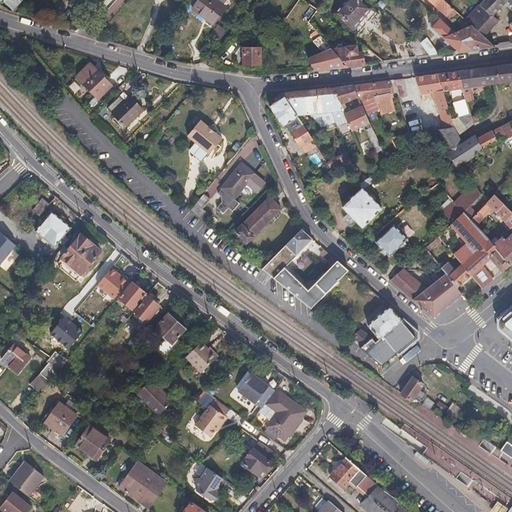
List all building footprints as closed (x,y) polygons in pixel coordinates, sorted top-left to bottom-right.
[(3,0),(13,9),(21,0),(3,0)] [(224,9),(213,0),(198,0),(192,9),(213,24),(224,9)] [(213,0),(224,9),(228,4),(227,2),(224,0),(213,0)] [(347,0),(335,14),(353,30),(371,9),(360,0),(347,0)] [(426,0),(446,18),(453,10),(442,0),(426,0)] [(492,17),(505,3),(507,1),(506,0),(485,0),(480,6),(484,10),(492,18),(492,17)] [(471,26),(453,10),(446,18),(460,31),(471,26)] [(497,22),(492,18),(484,10),(471,26),(482,37),(497,22)] [(428,24),(431,27),(439,20),(435,16),(428,24)] [(470,50),(453,34),(439,20),(431,27),(457,52),(470,50)] [(303,28),(324,53),(331,50),(308,23),(303,28)] [(470,50),(493,47),(482,37),(471,26),(460,31),(453,34),(470,50)] [(415,40),(414,39),(414,40),(406,45),(416,58),(428,56),(419,44),(415,40)] [(428,56),(437,55),(426,39),(419,44),(428,56)] [(332,50),(347,68),(364,65),(362,52),(356,53),(355,47),(332,50)] [(244,49),(239,49),(235,54),(236,56),(236,65),(244,65),(244,49)] [(259,49),(244,49),(244,65),(259,65),(259,49)] [(324,53),(308,60),(314,71),(329,69),(347,68),(332,50),(331,50),(324,53)] [(89,63),(75,77),(97,99),(111,86),(89,63)] [(443,129),(432,131),(456,168),(501,139),(502,141),(511,135),(511,64),(507,65),(487,68),(490,85),(511,81),(511,120),(476,139),(474,135),(461,144),(457,136),(473,124),(472,122),(471,118),(470,116),(463,118),(451,121),(453,128),(443,129)] [(490,85),(487,68),(471,70),(458,72),(463,92),(466,103),(472,101),(468,88),(490,85)] [(463,92),(458,72),(436,75),(442,92),(448,91),(455,90),(459,104),(463,118),(470,116),(466,103),(463,92)] [(432,93),(443,129),(453,128),(451,121),(442,92),(436,75),(415,78),(421,95),(432,93)] [(406,97),(402,79),(394,80),(399,99),(406,97)] [(391,96),(389,81),(352,86),(357,98),(359,101),(391,96)] [(357,98),(352,86),(348,86),(332,88),(340,106),(357,98)] [(331,113),(342,111),(340,106),(332,88),(319,89),(331,113)] [(331,113),(319,89),(299,91),(307,115),(308,116),(331,113)] [(452,106),(459,104),(455,90),(448,91),(452,106)] [(299,91),(281,93),(284,98),(296,117),(308,116),(307,115),(299,91)] [(126,103),(129,100),(122,93),(119,96),(126,103)] [(131,98),(129,100),(126,103),(119,96),(107,109),(113,115),(112,116),(124,127),(142,109),(131,98)] [(391,102),(391,96),(359,101),(361,107),(366,117),(380,115),(381,118),(395,115),(391,102)] [(296,117),(284,98),(269,107),(282,127),(285,125),(297,117),(296,117)] [(352,132),(369,124),(366,117),(361,107),(344,115),(347,121),(352,132)] [(344,115),(342,111),(331,113),(333,116),(334,118),(335,123),(336,126),(347,121),(344,115)] [(308,116),(313,121),(317,125),(320,129),(335,123),(334,118),(333,116),(331,113),(308,116)] [(302,126),(297,117),(285,125),(290,134),(302,126)] [(208,127),(200,121),(187,136),(209,154),(222,139),(214,132),(208,127)] [(301,149),(301,148),(312,141),(302,126),(290,134),(294,141),(296,140),(301,149)] [(365,131),(383,169),(388,166),(383,155),(371,128),(365,131)] [(305,153),(316,146),(312,141),(301,148),(305,153)] [(383,155),(388,166),(400,158),(397,151),(392,154),(390,151),(383,155)] [(221,189),(234,199),(253,174),(241,165),(221,189)] [(481,194),(471,184),(453,203),(462,213),(481,194)] [(381,209),(361,189),(342,208),(362,228),(381,209)] [(36,229),(51,211),(28,194),(13,211),(36,229)] [(203,194),(190,211),(203,221),(208,214),(202,210),(210,200),(203,194)] [(511,216),(511,213),(494,195),(485,204),(490,209),(504,223),(511,216)] [(451,203),(452,202),(448,197),(437,207),(441,212),(451,203)] [(247,243),(280,210),(269,199),(235,232),(247,243)] [(450,225),(462,214),(451,203),(441,212),(440,213),(450,225)] [(490,209),(485,204),(478,212),(483,217),(490,209)] [(60,242),(64,246),(70,240),(65,235),(71,228),(51,211),(36,229),(35,232),(55,248),(60,242)] [(478,212),(470,221),(476,227),(484,218),(483,217),(478,212)] [(470,221),(462,213),(462,214),(450,225),(438,238),(441,241),(449,234),(461,247),(452,255),(461,264),(471,276),(481,289),(492,279),(481,266),(489,259),(501,272),(509,266),(493,246),(476,227),(470,221)] [(393,227),(376,243),(389,255),(405,240),(393,227)] [(301,230),(262,269),(310,309),(330,288),(347,271),(336,261),(307,291),(284,268),(312,240),(301,230)] [(0,267),(16,247),(0,234),(0,267)] [(502,239),(493,246),(509,266),(511,263),(511,234),(504,241),(502,239)] [(64,246),(57,255),(63,261),(58,267),(75,281),(100,252),(80,235),(68,249),(64,246)] [(438,238),(425,250),(428,253),(441,241),(438,238)] [(331,257),(323,250),(319,254),(327,261),(331,257)] [(125,272),(102,254),(87,272),(110,290),(125,272)] [(457,289),(471,276),(461,264),(454,271),(447,263),(444,265),(441,269),(445,274),(457,289)] [(403,269),(390,281),(399,289),(433,318),(462,295),(457,289),(445,274),(427,290),(403,269)] [(118,298),(133,311),(146,295),(130,283),(118,298)] [(133,346),(151,325),(163,311),(163,310),(146,295),(133,311),(145,322),(128,342),(133,346)] [(86,326),(61,305),(44,325),(70,345),(86,326)] [(408,346),(410,347),(415,342),(414,341),(418,338),(417,335),(417,332),(403,319),(401,321),(393,311),(389,307),(366,325),(375,336),(359,349),(380,366),(396,352),(398,354),(408,346)] [(147,346),(166,364),(184,346),(175,339),(183,329),(163,311),(151,325),(159,333),(147,346)] [(511,311),(501,321),(500,329),(511,338),(511,311)] [(362,345),(369,339),(360,331),(353,337),(362,345)] [(494,341),(490,337),(485,342),(490,346),(494,341)] [(13,345),(8,341),(2,349),(7,353),(1,361),(17,373),(29,359),(13,345)] [(200,343),(185,358),(200,373),(215,358),(200,343)] [(50,358),(47,362),(48,363),(59,370),(67,360),(55,351),(50,358)] [(40,374),(49,381),(59,370),(48,363),(40,374)] [(49,381),(40,374),(30,385),(39,393),(49,381)] [(266,402),(274,392),(250,374),(239,389),(263,407),(266,402)] [(416,396),(420,390),(424,385),(413,377),(401,394),(412,402),(412,401),(416,396)] [(155,386),(149,380),(137,392),(159,414),(174,399),(158,383),(155,386)] [(305,413),(276,390),(274,392),(266,402),(277,411),(266,425),(277,434),(283,434),(287,437),(305,413)] [(426,395),(420,390),(416,396),(422,401),(426,395)] [(230,408),(215,397),(210,404),(209,403),(194,424),(210,435),(215,429),(220,422),(222,424),(227,416),(225,415),(230,408)] [(445,413),(448,408),(439,401),(435,407),(444,414),(445,413)] [(62,435),(76,416),(58,403),(44,422),(62,435)] [(452,403),(448,408),(445,413),(455,421),(462,411),(452,403)] [(164,429),(171,423),(167,419),(160,425),(164,429)] [(96,460),(109,441),(89,426),(75,445),(96,460)] [(242,442),(248,434),(241,429),(233,436),(242,442)] [(267,460),(273,452),(259,441),(242,462),(257,475),(262,470),(263,471),(270,462),(267,460)] [(511,447),(506,443),(500,451),(510,458),(511,455),(511,447)] [(360,470),(346,458),(330,477),(343,489),(349,482),(360,470)] [(11,483),(27,496),(43,476),(25,462),(19,469),(21,470),(11,483)] [(119,487),(148,508),(166,483),(137,462),(119,487)] [(221,478),(207,467),(202,475),(193,477),(195,488),(194,489),(209,499),(217,497),(215,490),(214,489),(221,478)] [(349,482),(356,488),(366,476),(360,470),(349,482)] [(367,498),(377,485),(366,476),(356,488),(367,498)] [(368,511),(408,511),(379,487),(377,485),(367,498),(361,505),(368,511)] [(0,508),(0,510),(2,511),(25,511),(31,506),(13,492),(0,508)] [(340,511),(329,502),(320,511),(340,511)] [(184,511),(203,511),(190,503),(184,511)]
